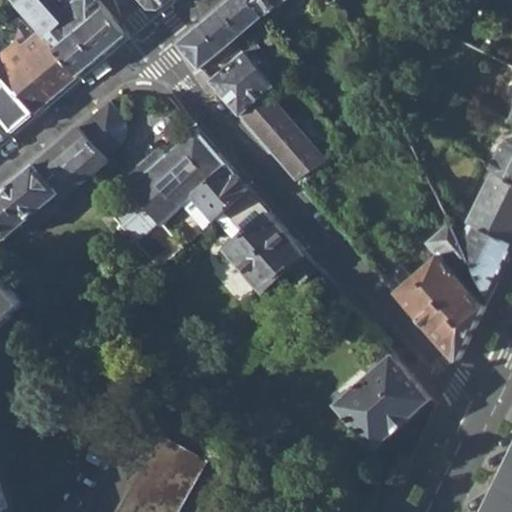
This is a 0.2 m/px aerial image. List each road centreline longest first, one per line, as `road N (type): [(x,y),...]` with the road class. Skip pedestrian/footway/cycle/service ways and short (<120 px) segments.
road 1 (residential): [(154,44),(488,422)]
road 2 (residential): [(154,44),(0,177)]
